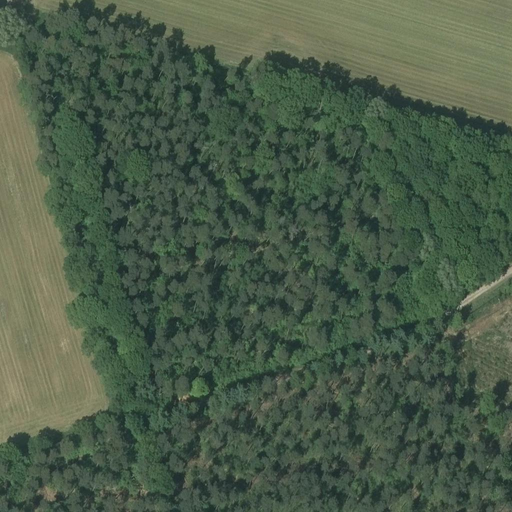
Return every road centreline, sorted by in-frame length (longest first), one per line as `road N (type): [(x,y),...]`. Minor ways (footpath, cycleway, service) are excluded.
road 1 (track): [(511,268),(380,341),(137,425)]
road 2 (track): [(137,425),(0,466)]
